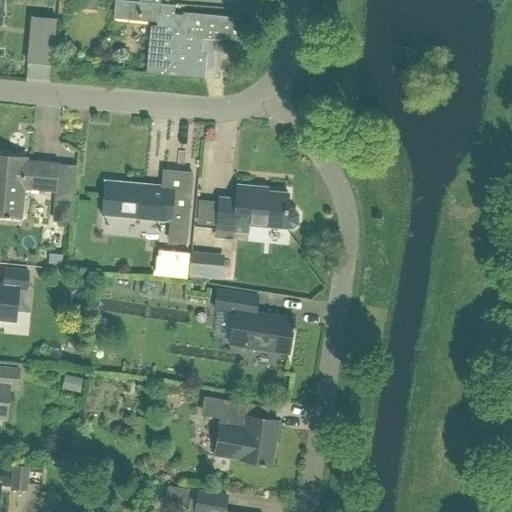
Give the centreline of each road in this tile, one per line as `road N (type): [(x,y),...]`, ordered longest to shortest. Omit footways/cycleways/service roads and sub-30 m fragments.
road 1 (residential): [(305,511),(347,222),(324,165),(264,91)]
road 2 (residential): [(264,91),(245,104),(198,108),(0,88)]
